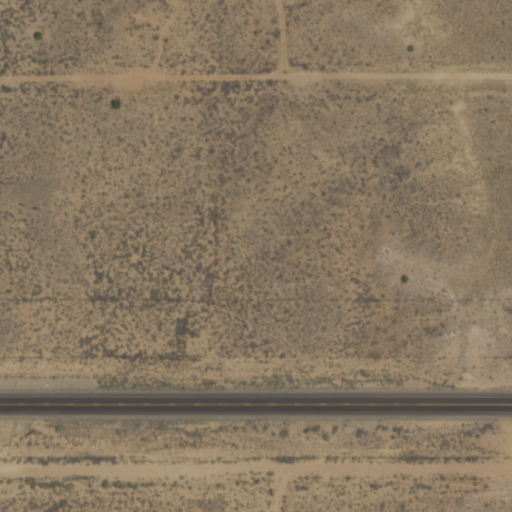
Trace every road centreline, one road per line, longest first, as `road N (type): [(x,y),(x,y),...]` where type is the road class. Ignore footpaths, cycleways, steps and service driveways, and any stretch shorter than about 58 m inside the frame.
road 1 (primary): [(511,394),(0,393)]
road 2 (track): [(0,82),(511,82)]
